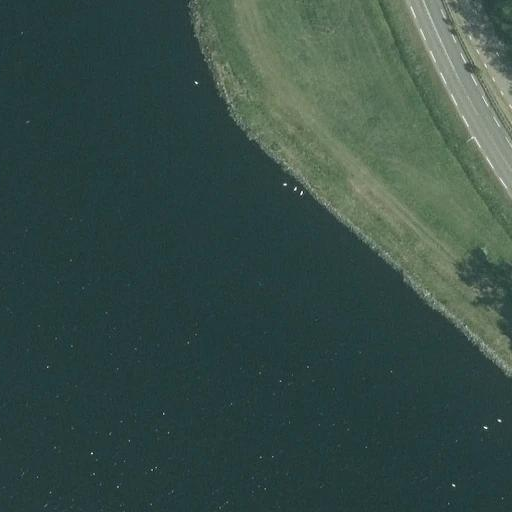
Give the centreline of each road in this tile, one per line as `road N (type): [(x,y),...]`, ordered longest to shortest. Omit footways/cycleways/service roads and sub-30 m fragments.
road 1 (track): [(241,0),(250,50),(276,87),(511,309)]
road 2 (primary): [(511,169),(417,0)]
